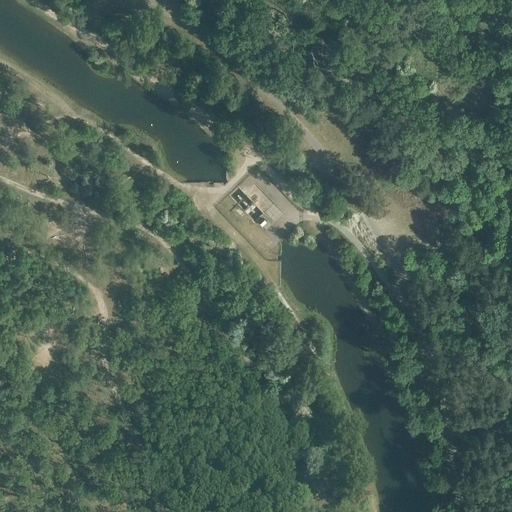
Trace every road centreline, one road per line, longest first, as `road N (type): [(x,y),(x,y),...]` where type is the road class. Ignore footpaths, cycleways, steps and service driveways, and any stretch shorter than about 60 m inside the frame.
road 1 (track): [(459,511),(429,349),(356,199),(276,101),(149,0)]
road 2 (unknown): [(216,0),(338,75),(358,105),(398,129),(511,250)]
road 3 (track): [(0,261),(35,253),(92,287),(121,407),(153,470),(190,511)]
road 4 (track): [(381,241),(415,232),(433,238),(511,340)]
road 5 (track): [(317,217),(337,225),(417,317)]
